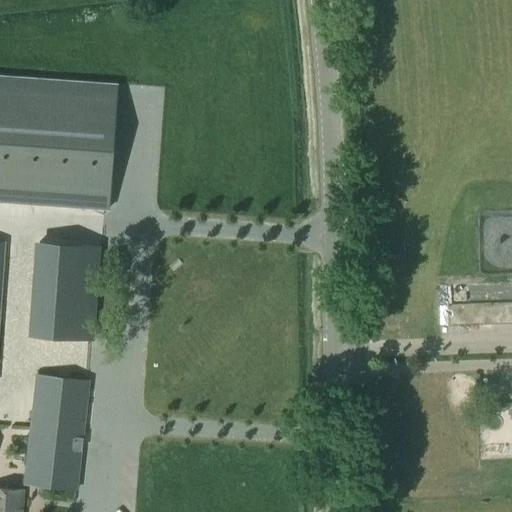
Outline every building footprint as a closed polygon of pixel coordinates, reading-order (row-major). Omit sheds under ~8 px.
[(0,201),(108,209),(116,84),(0,76),(0,201)] [(35,243),(29,334),(93,339),(99,247),(35,243)] [(437,322),(452,321),(450,301),(435,302),(437,322)] [(75,489),(87,380),(37,374),(24,484),(75,489)] [(0,511),(21,511),(23,489),(0,487),(0,511)]
